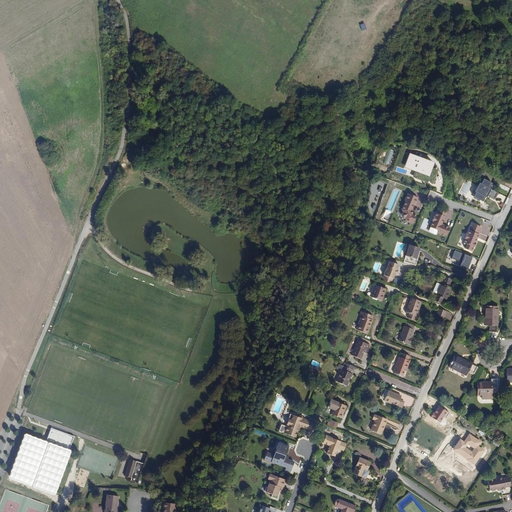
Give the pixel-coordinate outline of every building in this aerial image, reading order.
[(437,163),(411,154),(406,168),(416,172),(432,177),(435,169),(437,163)] [(432,177),(416,172),(414,178),(430,184),(431,182),(435,183),(439,171),(435,169),(432,177)] [(489,184),(481,180),(479,184),(477,183),(473,192),(474,193),(471,197),(480,202),(483,197),(484,198),(488,190),(487,189),(489,184)] [(388,221),(401,192),(395,189),(383,218),(388,221)] [(414,205),(417,197),(407,193),(404,201),(405,201),(401,210),(402,213),(401,213),(403,218),(404,218),(405,221),(408,222),(412,224),(416,215),(412,214),(411,210),(413,204),(414,205)] [(438,210),(436,214),(435,213),(434,216),(433,216),(431,221),(432,221),(429,227),(437,231),(436,233),(440,235),(441,233),(446,235),(449,228),(441,224),(446,213),(438,210)] [(481,227),(471,223),(467,234),(466,234),(464,239),(465,239),(463,243),(466,244),(464,249),(471,251),(473,247),(475,243),(475,242),(478,234),(481,227)] [(419,248),(408,245),(405,255),(403,262),(415,265),(417,259),(415,258),(419,248)] [(396,270),(398,265),(388,261),(387,263),(385,264),(384,267),(385,269),(383,276),(381,280),(390,284),(392,279),(394,274),(396,270)] [(451,280),(444,277),(434,301),(440,303),(442,298),(445,299),(448,293),(451,287),(448,286),(451,280)] [(385,289),(374,285),(369,297),(381,301),(385,289)] [(417,300),(410,297),(405,311),(414,315),(417,308),(418,308),(421,301),(417,300)] [(498,308),(486,307),(486,317),(484,317),(484,325),(489,325),(489,332),(496,332),(496,326),(497,326),(498,308)] [(443,317),(446,310),(439,308),(436,315),(443,317)] [(362,317),(362,319),(366,320),(371,322),(372,320),(370,319),(372,316),(361,312),(360,316),(362,317)] [(366,320),(362,319),(361,320),(359,320),(356,330),(367,334),(371,322),(366,320)] [(401,333),(410,337),(413,330),(404,326),(403,329),(401,333)] [(408,344),(410,337),(401,333),(398,341),(408,344)] [(366,354),(369,346),(357,341),(351,355),(360,359),(363,353),(366,354)] [(407,361),(409,356),(402,353),(400,358),(398,357),(393,373),(401,376),(404,371),(404,369),(406,370),(409,361),(407,361)] [(472,365),(455,356),(449,366),(458,371),(458,372),(465,376),(468,371),(474,374),(477,369),(471,365),(472,365)] [(350,369),(351,365),(344,362),(335,383),(346,387),(351,374),(348,373),(350,369)] [(497,389),(497,380),(491,380),(491,383),(477,383),(476,394),(481,395),(480,398),(490,398),(491,389),(497,389)] [(401,396),(387,391),(383,400),(401,408),(403,401),(399,400),(401,396)] [(345,406),(336,403),(331,414),(340,418),(343,413),(342,413),(345,406)] [(448,411),(439,405),(431,417),(440,423),(448,411)] [(298,415),(290,412),(286,423),(287,423),(284,431),(295,436),(298,429),(299,424),(313,430),(316,422),(302,417),(303,415),(299,413),(298,415)] [(376,416),(373,415),(372,419),(374,420),(370,430),(380,435),(386,420),(376,416)] [(337,428),(339,422),(329,419),(327,425),(337,428)] [(47,439),(70,448),(75,436),(52,427),(47,439)] [(337,449),(340,442),(325,436),(322,443),(329,446),(326,454),(334,457),(337,449)] [(449,439),(444,447),(464,460),(469,453),(464,449),(469,440),(462,436),(456,444),(449,439)] [(283,442),(278,441),(276,448),(280,450),(279,454),(276,455),(266,451),(264,460),(267,461),(269,460),(274,461),(274,463),(275,463),(281,465),(286,467),(291,468),(293,461),(283,458),(288,446),(282,444),(283,442)] [(343,451),(346,444),(340,442),(337,449),(343,451)] [(353,473),(360,477),(365,478),(368,472),(366,471),(369,462),(359,458),(353,473)] [(137,462),(131,461),(127,472),(126,471),(124,476),(131,479),(137,462)] [(277,498),(279,491),(281,487),(283,488),(286,479),(270,473),(268,478),(270,479),(268,486),(267,486),(266,487),(264,490),(265,491),(272,494),(271,496),(277,498)] [(511,488),(510,479),(503,480),(503,479),(488,481),(490,492),(497,491),(500,490),(501,492),(505,491),(505,489),(511,488)] [(115,511),(118,497),(107,495),(104,511),(115,511)] [(356,511),(358,508),(341,501),(340,502),(339,501),(336,503),(336,505),(336,508),(338,509),(337,509),(343,511),(356,511)]
